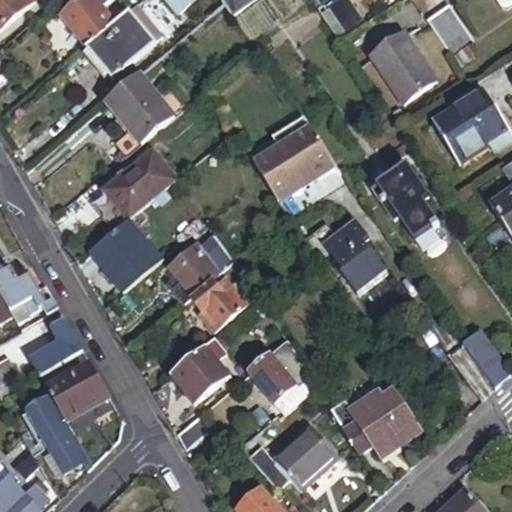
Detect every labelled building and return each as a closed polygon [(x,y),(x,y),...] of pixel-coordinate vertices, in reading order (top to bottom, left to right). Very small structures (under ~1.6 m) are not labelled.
[(0,0),(0,35),(36,5),(31,0),(0,0)] [(40,0),(41,0),(51,12),(61,3),(57,0),(40,0)] [(89,0),(63,22),(89,53),(119,27),(95,0),(89,0)] [(193,0),(166,0),(182,18),(197,4),(193,0)] [(511,12),(511,0),(495,0),(504,13),(510,14),(511,12)] [(140,10),(132,16),(157,47),(165,40),(140,10)] [(452,11),(430,26),(453,62),(476,47),(452,11)] [(157,47),(132,16),(119,27),(89,53),(90,54),(111,79),(114,83),(158,48),(157,47)] [(408,41),(396,50),(401,57),(413,48),(408,41)] [(396,50),(375,65),(406,110),(440,86),(413,48),(401,57),(396,50)] [(111,79),(90,54),(86,59),(107,83),(111,79)] [(140,80),(109,107),(144,149),(160,135),(176,122),(140,80)] [(479,154),(511,133),(487,95),(436,128),(461,166),(479,154)] [(205,141),(184,115),(176,122),(160,135),(181,160),(205,141)] [(339,171),(313,133),(257,172),(283,210),(339,171)] [(511,141),(511,134),(511,133),(479,154),(483,160),(511,141)] [(131,224),(180,183),(156,153),(107,194),(131,224)] [(407,171),(373,195),(394,226),(398,223),(423,206),(429,202),(407,171)] [(511,174),(498,184),(510,201),(511,199),(511,174)] [(511,199),(510,201),(491,214),(511,243),(511,199)] [(423,206),(398,223),(413,246),(438,228),(423,206)] [(355,223),(322,248),(336,267),(365,244),(369,241),(355,223)] [(162,262),(131,224),(93,256),(107,273),(113,268),(130,289),(162,262)] [(229,270),(236,264),(215,241),(202,252),(195,244),(167,269),(174,278),(170,282),(188,304),(190,302),(214,282),(229,270)] [(344,277),(372,254),(365,244),(336,267),(344,277)] [(389,276),(372,254),(344,277),(360,299),(389,276)] [(214,282),(190,302),(202,317),(206,314),(209,318),(203,323),(215,336),(250,307),(244,300),(248,296),(258,310),(263,306),(236,264),(229,270),(239,284),(232,289),(227,281),(219,288),(214,282)] [(113,268),(107,273),(124,293),(130,289),(113,268)] [(14,273),(0,281),(0,292),(13,315),(35,302),(41,312),(44,311),(44,309),(55,303),(48,290),(47,290),(42,294),(36,283),(33,285),(26,272),(16,277),(14,273)] [(166,285),(185,307),(188,304),(170,282),(166,285)] [(0,326),(15,318),(13,315),(0,292),(0,326)] [(15,318),(20,327),(32,320),(31,318),(41,312),(35,302),(13,315),(15,318)] [(60,312),(55,303),(44,309),(44,311),(49,318),(60,312)] [(202,317),(199,319),(203,323),(209,318),(206,314),(202,317)] [(85,355),(67,324),(54,331),(62,345),(72,363),(85,355)] [(511,380),(482,337),(464,350),(495,395),(511,380)] [(72,363),(62,345),(32,362),(43,380),(72,363)] [(216,345),(208,352),(219,365),(227,359),(216,345)] [(290,348),(274,361),(299,392),(278,410),(283,416),(316,389),(290,348)] [(219,365),(208,352),(174,380),(174,381),(196,408),(231,379),(219,365)] [(299,392),(274,361),(249,381),(275,412),(278,410),(299,392)] [(13,364),(0,371),(0,397),(4,404),(13,399),(6,387),(21,378),(13,364)] [(110,399),(93,369),(50,394),(54,401),(68,424),(110,399)] [(316,389),(283,416),(285,420),(318,392),(316,389)] [(355,416),(377,449),(384,459),(420,435),(396,399),(391,403),(386,396),(355,416)] [(89,475),(94,470),(68,424),(54,401),(31,414),(56,457),(48,460),(60,480),(84,466),(89,475)] [(355,416),(348,407),(334,417),(361,460),(377,449),(355,416)] [(202,420),(180,439),(189,455),(214,434),(202,420)] [(307,428),(270,462),(274,466),(311,432),(307,428)] [(274,466),(287,481),(299,494),(336,460),(311,432),(274,466)] [(259,450),(248,460),(276,490),(287,481),(274,466),(270,462),(259,450)] [(43,471),(36,460),(21,475),(30,484),(43,471)] [(31,499),(16,479),(0,494),(0,511),(44,511),(52,504),(46,498),(51,493),(45,486),(31,499)] [(281,511),(265,494),(244,511),(281,511)] [(480,511),(466,497),(450,511),(480,511)]
